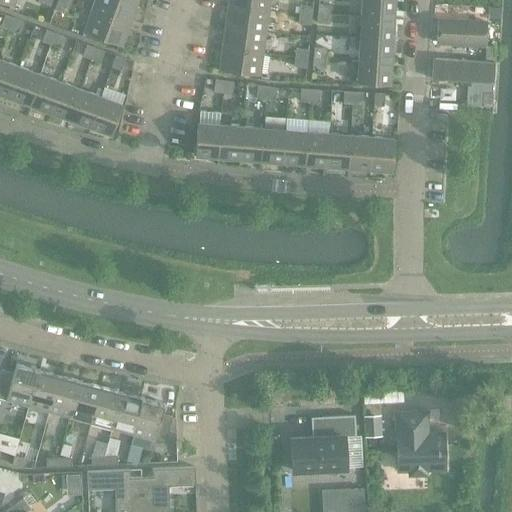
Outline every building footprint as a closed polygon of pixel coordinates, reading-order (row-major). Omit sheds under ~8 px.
[(71,4),(59,0),(56,8),(67,12),(71,4)] [(121,0),(95,0),(91,12),(130,26),(137,6),(121,0)] [(229,0),(229,5),(269,11),(270,0),(229,0)] [(362,0),(361,17),(394,19),(394,0),(362,0)] [(229,5),(226,27),(266,32),(269,11),(229,5)] [(319,5),(318,14),(330,15),(331,6),(319,5)] [(301,6),(300,15),(312,16),(313,7),(301,6)] [(491,10),(490,22),(500,23),(501,10),(491,10)] [(130,26),(91,12),(84,33),(122,47),(130,26)] [(438,13),(437,42),(487,45),(489,16),(438,13)] [(330,15),(318,14),(317,23),(330,24),(330,15)] [(2,27),(10,30),(14,18),(6,15),(2,27)] [(312,16),(300,15),(299,24),(311,25),(312,16)] [(361,17),(360,38),(393,40),(394,19),(361,17)] [(14,18),(10,30),(18,33),(23,22),(14,18)] [(226,27),(223,48),(263,54),(266,32),(226,27)] [(43,42),(51,45),(55,33),(47,30),(43,42)] [(55,33),(51,45),(60,48),(64,37),(55,33)] [(360,38),(359,60),(391,62),(393,40),(360,38)] [(83,57),(92,60),(96,48),(87,45),(83,57)] [(486,47),(486,60),(495,60),(496,48),(486,47)] [(96,48),(92,60),(100,63),(104,51),(96,48)] [(263,54),(223,48),(220,71),(260,76),(263,54)] [(315,48),(314,57),(326,58),(327,49),(315,48)] [(296,49),(296,58),(308,59),(309,50),(296,49)] [(116,56),(112,67),(121,70),(125,59),(116,56)] [(326,58),(314,57),(313,66),(325,67),(326,58)] [(431,83),(494,86),(495,60),(486,60),(432,57),(431,83)] [(308,59),(296,58),(295,67),(307,68),(308,59)] [(0,59),(0,94),(9,98),(20,67),(0,59)] [(391,62),(359,60),(358,83),(390,84),(391,62)] [(20,67),(9,98),(29,105),(40,75),(20,67)] [(40,75),(29,105),(50,113),(61,82),(40,75)] [(214,92),(223,93),(225,81),(216,80),(214,92)] [(225,81),(223,93),(232,95),(234,83),(225,81)] [(61,82),(50,113),(70,120),(81,89),(61,82)] [(257,98),(266,99),(268,87),(259,86),(257,98)] [(268,87),(266,99),(275,101),(277,88),(268,87)] [(81,89),(70,120),(90,127),(101,97),(81,89)] [(301,102),(310,102),(310,90),(302,89),(301,102)] [(310,90),(310,102),(319,103),(319,90),(310,90)] [(344,104),(353,105),(354,92),(345,92),(344,104)] [(354,92),(353,105),(362,105),(363,93),(354,92)] [(375,94),(375,106),(384,106),(384,94),(375,94)] [(484,94),(483,106),(493,107),(493,94),(484,94)] [(101,97),(90,127),(112,135),(123,105),(101,97)] [(286,130),(283,163),(305,164),(308,119),(287,117),(286,130)] [(308,119),(305,164),(326,166),(329,134),(330,121),(308,119)] [(195,156),(218,157),(221,125),(198,123),(195,156)] [(221,125),(218,157),(240,159),(242,127),(221,125)] [(242,127),(240,159),(261,161),(264,129),(242,127)] [(264,129),(261,161),(283,163),(286,130),(264,129)] [(329,134),(326,166),(348,168),(350,136),(329,134)] [(350,136),(348,168),(369,170),(372,137),(350,136)] [(372,137),(369,170),(392,171),(394,139),(372,137)] [(3,370),(0,379),(0,398),(6,401),(28,407),(38,370),(16,364),(14,374),(3,370)] [(38,370),(28,407),(49,412),(59,376),(38,370)] [(59,376),(49,412),(70,418),(80,381),(59,376)] [(80,381),(70,418),(91,423),(101,387),(80,381)] [(101,387),(91,423),(112,429),(121,392),(101,387)] [(121,392),(112,429),(132,435),(142,398),(121,392)] [(142,398),(132,435),(166,444),(173,417),(161,414),(164,404),(142,398)] [(427,412),(396,413),(397,435),(396,435),(397,471),(410,471),(410,475),(426,475),(425,470),(445,470),(444,434),(422,434),(421,426),(427,426),(427,412)] [(312,438),(290,439),(292,471),(347,468),(363,467),(361,437),(356,437),(355,415),(322,417),(323,437),(312,438)] [(381,436),(380,422),(374,416),(365,417),(366,437),(381,436)] [(63,444),(60,455),(69,458),(72,447),(63,444)] [(105,465),(104,456),(92,457),(92,466),(105,465)] [(117,456),(104,456),(105,465),(117,465),(117,456)] [(27,460),(15,457),(13,465),(25,469),(27,460)] [(59,467),(59,458),(47,459),(47,468),(59,467)] [(69,458),(59,458),(59,467),(72,467),(72,458),(69,458)] [(153,477),(142,477),(143,511),(169,511),(169,487),(196,486),(195,467),(152,469),(153,477)] [(143,511),(142,477),(130,478),(130,470),(87,472),(88,490),(115,489),(116,511),(143,511)] [(351,505),(323,507),(323,511),(364,511),(363,488),(350,489),(351,505)] [(26,511),(27,511),(31,509),(23,498),(4,511),(26,511)]
